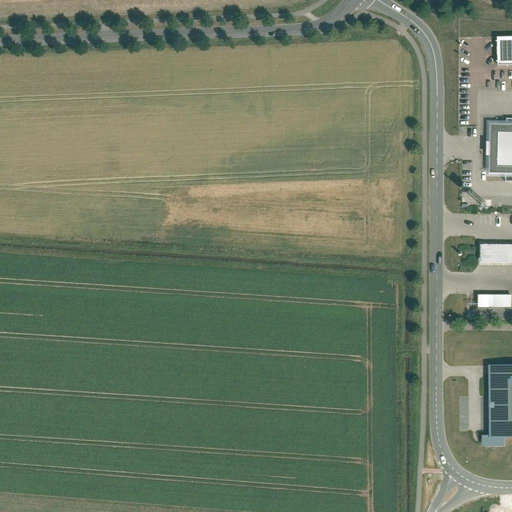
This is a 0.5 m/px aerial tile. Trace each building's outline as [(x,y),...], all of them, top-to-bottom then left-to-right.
[(498,65),(511,64),(511,36),(497,37),(498,65)] [(511,125),(505,125),(491,125),(490,173),(506,173),(511,172),(511,125)] [(511,264),(511,244),(504,244),(484,244),(484,265),(504,265),(511,264)] [(511,294),(486,295),(486,309),(511,309),(511,294)] [(511,365),(489,365),(489,436),(511,436),(511,365)]
